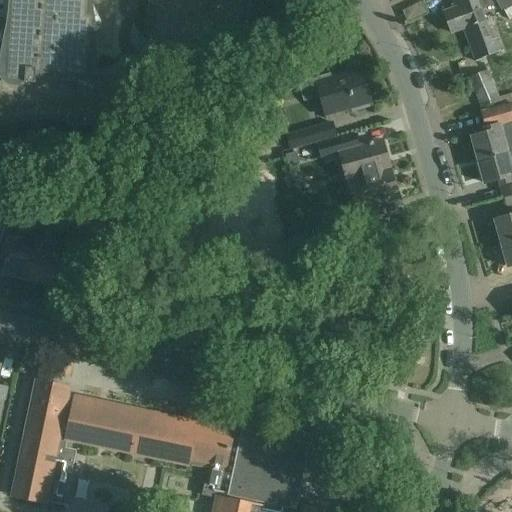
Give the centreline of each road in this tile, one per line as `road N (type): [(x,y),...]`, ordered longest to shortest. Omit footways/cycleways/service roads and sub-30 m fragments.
road 1 (residential): [(454,419),(0,322)]
road 2 (residential): [(454,419),(458,282),(412,94),(361,0)]
